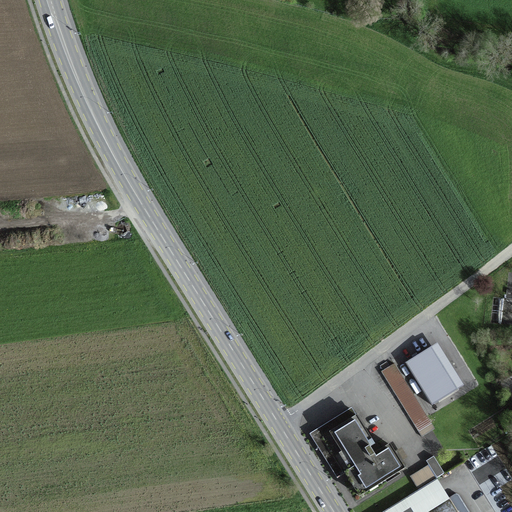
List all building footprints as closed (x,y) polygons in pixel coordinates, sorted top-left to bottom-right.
[(431,347),(405,363),(432,405),(457,389),(431,347)] [(418,432),(431,424),(394,363),(381,371),(418,432)] [(378,451),(353,410),(314,435),(339,475),(345,472),(360,496),(404,468),(390,444),(378,451)] [(437,478),(444,473),(433,456),(426,461),(429,465),(437,478)] [(410,476),(418,489),(437,478),(429,465),(410,476)] [(425,511),(449,498),(445,492),(437,479),(433,481),(400,502),(383,511),(425,511)] [(468,511),(458,494),(455,494),(425,511),(468,511)]
